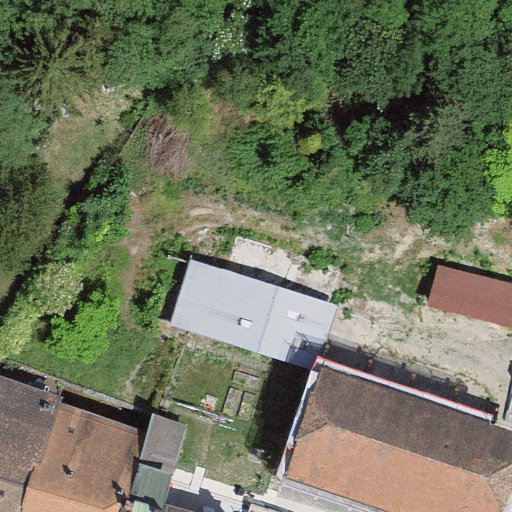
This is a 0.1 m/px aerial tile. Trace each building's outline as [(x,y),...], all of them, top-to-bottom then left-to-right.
[(218,276),(184,265),(166,319),(314,366),(346,268),(232,232),(218,276)] [(511,277),(437,256),(424,301),(511,326),(511,277)] [(511,511),(511,426),(338,367),(303,469),(429,511),(511,511)] [(0,511),(124,511),(128,501),(146,444),(0,394),(0,511)] [(160,511),(128,501),(124,511),(160,511)]
